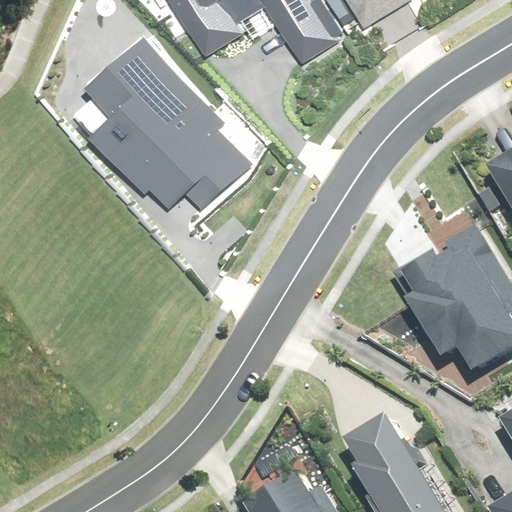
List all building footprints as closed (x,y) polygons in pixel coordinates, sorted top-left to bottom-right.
[(170,0),(207,57),(216,51),(256,26),(249,16),(263,7),(300,65),(346,36),(323,0),(170,0)] [(348,0),(365,29),(411,2),(410,0),(348,0)] [(142,37),(86,91),(92,97),(69,120),(144,196),(150,191),(171,213),(186,198),(201,214),(251,165),(214,128),(223,119),(142,37)] [(511,144),(494,155),(486,159),(511,207),(511,144)] [(419,294),(409,301),(444,359),(466,346),(478,365),(511,344),(511,311),(511,310),(511,309),(511,282),(477,226),(405,270),(419,294)] [(446,511),(387,411),(344,436),(359,462),(353,465),(370,493),(364,497),(373,511),(446,511)] [(511,511),(511,423),(509,425),(511,430),(511,501),(493,511),(511,511)] [(310,491),(296,467),(244,499),(251,511),(332,511),(317,487),(310,491)]
